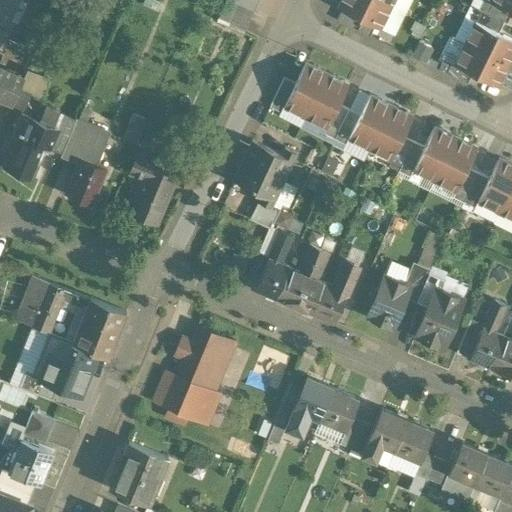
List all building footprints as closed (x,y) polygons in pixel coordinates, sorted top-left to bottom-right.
[(0,0),(0,43),(18,0),(0,0)] [(219,0),(213,20),(247,31),(256,0),(219,0)] [(389,8),(373,0),(340,0),(336,8),(342,10),(374,26),(379,29),(389,8)] [(489,2),(484,0),(482,0),(478,10),(507,24),(511,13),(489,2)] [(511,0),(489,0),(489,2),(511,13),(511,0)] [(503,23),(473,9),(468,20),(474,22),(497,34),(503,23)] [(374,26),(342,10),(336,21),(369,37),(374,26)] [(497,34),(474,22),(464,44),(507,65),(511,54),(511,40),(503,36),(502,36),(497,34)] [(507,65),(464,44),(453,65),(471,74),(481,79),(496,86),(507,65)] [(453,65),(443,60),(438,70),(466,84),(471,74),(453,65)] [(326,74),(304,63),(294,84),(283,107),(304,117),(326,74)] [(21,78),(0,68),(0,97),(11,102),(21,78)] [(347,85),(326,74),(304,117),(326,128),(337,105),(347,85)] [(294,84),(283,79),(269,108),(280,113),(283,107),(294,84)] [(391,106),(369,95),(359,116),(348,138),(369,149),(391,106)] [(326,128),(323,134),(334,139),(348,110),(337,105),(326,128)] [(412,116),(391,106),(369,149),(391,160),(402,138),(412,116)] [(348,110),(334,139),(344,145),(348,138),(359,116),(348,111),(348,110)] [(57,129),(20,114),(11,136),(16,138),(4,167),(30,178),(43,149),(49,152),(50,149),(58,130),(57,129)] [(63,116),(57,129),(58,130),(50,149),(60,154),(75,121),(63,116)] [(455,138),(434,127),(423,148),(412,170),(434,181),(455,138)] [(412,143),(402,138),(391,160),(387,166),(398,172),(412,143)] [(477,148),(455,138),(434,181),(455,192),(466,169),(477,148)] [(284,150),(281,156),(273,152),(252,142),(242,161),(282,181),(295,155),(284,150)] [(423,148),(413,143),(412,143),(398,172),(409,177),(412,170),(423,148)] [(87,144),(80,159),(94,165),(100,150),(87,144)] [(284,150),(276,146),(273,152),(281,156),(284,150)] [(160,148),(154,161),(150,159),(149,161),(136,156),(129,173),(142,179),(128,211),(155,222),(177,170),(175,169),(180,157),(160,148)] [(79,159),(64,192),(91,203),(105,170),(94,165),(80,159),(79,159)] [(511,185),(511,165),(498,159),(488,180),(477,202),(498,213),(511,185)] [(282,181),(242,161),(233,181),(263,195),(259,202),(270,207),(277,193),(290,199),(294,189),(281,183),(282,181)] [(477,174),(466,169),(455,192),(452,198),(463,203),(477,174)] [(488,180),(477,174),(463,203),(474,209),(477,202),(488,180)] [(511,185),(498,213),(511,219),(511,185)] [(281,206),(272,224),(283,229),(292,211),(281,206)] [(274,216),(258,209),(254,218),(270,225),(274,216)] [(279,233),(269,228),(258,254),(268,258),(279,233)] [(268,258),(254,291),(275,300),(288,268),(279,264),(291,237),(279,232),(268,258)] [(297,271),(288,268),(275,300),(294,308),(307,276),(318,249),(308,244),(297,271)] [(307,276),(294,308),(312,316),(326,284),(317,280),(328,253),(318,249),(307,276)] [(333,287),(326,284),(312,316),(333,324),(357,267),(344,261),(333,287)] [(429,269),(412,262),(403,284),(409,286),(404,298),(415,303),(427,273),(428,273),(429,269)] [(428,273),(427,273),(415,303),(426,307),(434,288),(440,290),(445,280),(428,273)] [(378,288),(371,291),(369,298),(371,304),(366,316),(392,327),(404,298),(409,286),(403,284),(383,276),(378,288)] [(41,296),(33,315),(30,314),(31,312),(22,308),(17,320),(49,333),(62,299),(66,290),(38,279),(32,293),(41,296)] [(440,290),(434,288),(426,307),(414,336),(442,347),(462,299),(440,290)] [(124,313),(66,290),(62,299),(81,307),(85,307),(72,342),(97,352),(108,356),(110,352),(112,344),(124,313)] [(483,326),(469,359),(489,367),(502,336),(493,332),(505,305),(493,301),(483,326)] [(469,320),(455,353),(469,359),(483,326),(469,320)] [(234,340),(196,324),(190,341),(180,337),(173,354),(183,357),(176,374),(166,370),(153,401),(168,408),(164,416),(184,424),(187,416),(206,424),(219,392),(213,390),(234,340)] [(72,342),(49,333),(32,374),(32,375),(58,386),(80,394),(97,352),(72,342)] [(511,337),(511,340),(502,336),(489,367),(508,375),(511,365),(511,337)] [(32,375),(32,374),(25,371),(19,388),(52,401),(58,386),(32,375)] [(332,388),(307,377),(293,408),(319,420),(332,388)] [(358,400),(332,388),(319,420),(344,431),(358,400)] [(404,420),(380,409),(367,440),(392,450),(404,420)] [(54,420),(31,412),(23,434),(45,443),(54,420)] [(430,431),(404,420),(392,450),(416,461),(430,431)] [(169,457),(129,440),(109,488),(149,504),(169,457)] [(50,454),(19,442),(8,472),(38,484),(50,454)] [(486,454),(459,443),(446,474),(473,485),(486,454)] [(511,465),(486,454),(473,485),(498,496),(506,477),(511,465)] [(35,483),(7,472),(2,470),(0,473),(0,494),(27,505),(35,483)] [(511,511),(511,479),(506,477),(498,496),(492,509),(497,511),(511,511)] [(0,494),(0,511),(28,511),(31,506),(0,494)]
